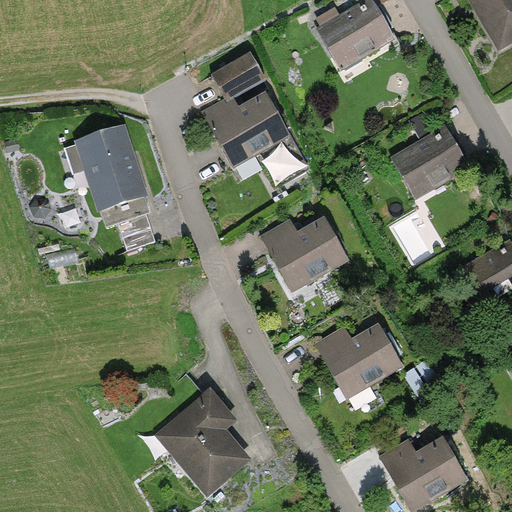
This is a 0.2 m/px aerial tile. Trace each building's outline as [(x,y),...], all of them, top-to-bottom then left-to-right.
[(403,41),(382,0),(379,0),(324,29),(346,71),(403,41)] [(511,0),(471,0),(500,48),(511,41),(511,0)] [(266,83),(249,54),(210,76),(225,101),(203,113),(234,167),(263,150),(283,186),(307,173),(265,99),(241,112),(235,101),(266,83)] [(144,195),(124,130),(79,144),(106,229),(118,225),(127,253),(156,244),(141,197),(144,195)] [(464,164),(446,131),(394,159),(416,198),(460,175),(456,169),(464,164)] [(343,257),(323,222),(299,235),(291,222),(264,237),(294,291),(328,272),(326,267),(343,257)] [(511,295),(511,246),(510,244),(459,274),(482,313),(511,295)] [(398,364),(378,329),(354,342),(346,329),(319,344),(349,398),(383,379),(381,374),(398,364)] [(230,422),(209,397),(162,437),(208,490),(243,461),(218,432),(230,422)] [(462,476),(441,441),(418,455),(410,441),(382,457),(413,510),(447,491),(444,486),(462,476)]
